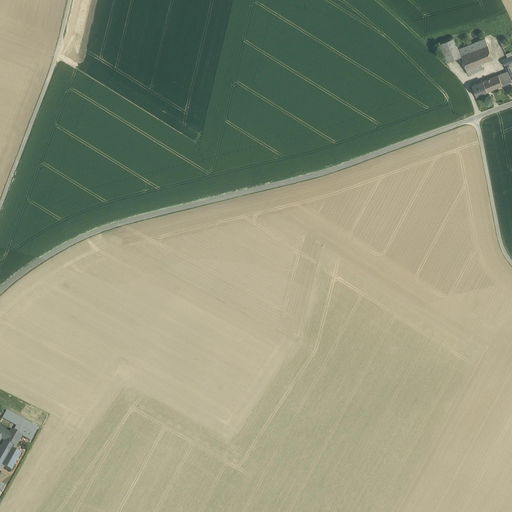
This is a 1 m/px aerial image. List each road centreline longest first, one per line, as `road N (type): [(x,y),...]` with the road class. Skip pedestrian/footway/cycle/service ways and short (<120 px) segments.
road 1 (tertiary): [(0,291),(97,230),(327,171),(511,103)]
road 2 (unclassified): [(69,0),(0,208)]
road 3 (track): [(378,0),(459,77),(477,115)]
road 4 (track): [(511,262),(503,254),(477,115)]
